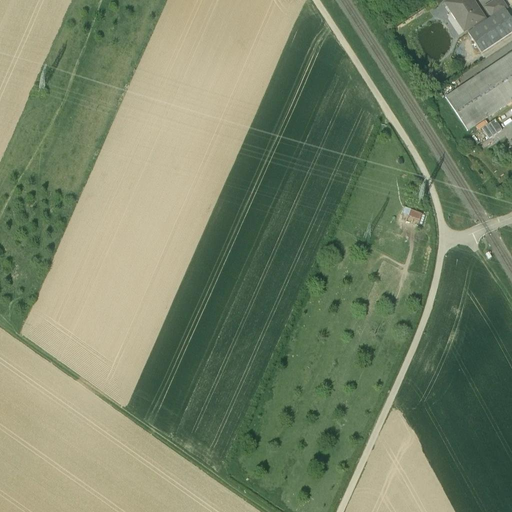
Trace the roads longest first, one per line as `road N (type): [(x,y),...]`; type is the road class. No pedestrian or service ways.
road 1 (track): [(340,511),(428,319),(443,244)]
road 2 (track): [(443,244),(431,187),(315,0)]
